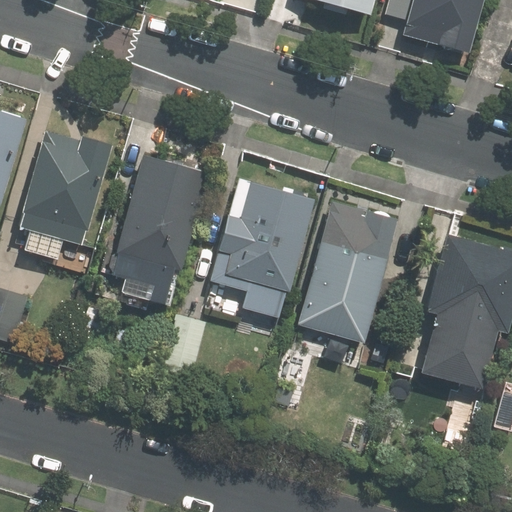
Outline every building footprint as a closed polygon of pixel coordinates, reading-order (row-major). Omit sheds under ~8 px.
[(317,0),(366,13),(369,0),(317,0)] [(386,0),(383,12),(403,18),(399,34),(464,52),(479,0),(386,0)] [(0,195),(25,117),(0,109),(0,195)] [(79,138),(44,128),(17,225),(81,243),(109,143),(80,135),(79,138)] [(141,155),(110,274),(122,277),(118,291),(162,303),(171,268),(179,270),(204,171),(141,155)] [(236,175),(209,280),(235,287),(228,312),(279,325),(313,195),(236,175)] [(392,217),(328,199),(307,271),(312,273),(296,327),(356,344),(392,217)] [(511,308),(511,250),(443,232),(422,309),(441,314),(426,369),(480,383),(494,330),(505,333),(511,308)] [(26,293),(0,285),(0,338),(11,342),(26,293)] [(105,319),(81,311),(71,343),(95,350),(105,319)] [(204,318),(174,311),(159,366),(189,374),(204,318)]
